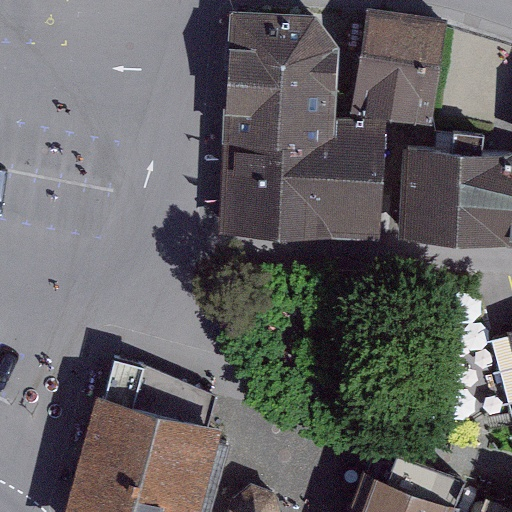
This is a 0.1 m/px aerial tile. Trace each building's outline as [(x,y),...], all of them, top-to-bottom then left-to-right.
[(367,2),(351,107),(432,119),(448,14),(367,2)] [(222,136),(224,136),(322,138),(337,129),(337,113),(340,40),(314,15),(238,11),(232,16),(227,101),(224,101),(222,136)] [(224,136),(221,228),(383,235),(387,114),(337,113),(337,129),(322,138),(224,136)] [(511,146),(404,143),(400,234),(511,242),(511,146)] [(98,388),(62,511),(199,511),(223,420),(210,416),(217,390),(116,352),(105,390),(98,388)] [(366,464),(348,511),(452,511),(455,506),(458,497),(455,496),(464,473),(398,448),(390,472),(366,464)] [(232,495),(226,511),(282,511),(283,511),(275,487),(250,479),(232,495)]
